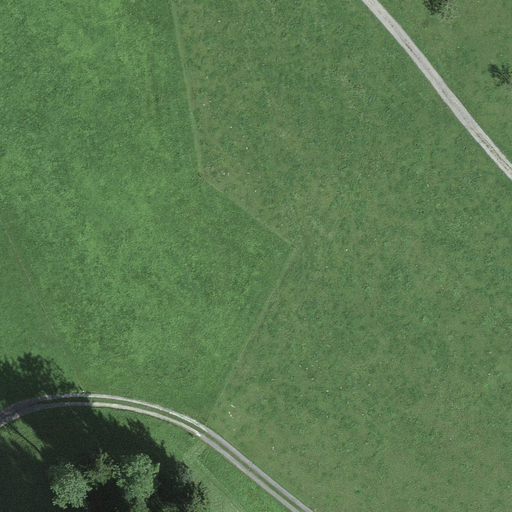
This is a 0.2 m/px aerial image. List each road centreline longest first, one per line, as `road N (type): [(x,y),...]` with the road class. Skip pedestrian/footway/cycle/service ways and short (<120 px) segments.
road 1 (track): [(0,409),(92,400),(181,418),(302,511)]
road 2 (track): [(511,174),(368,0)]
